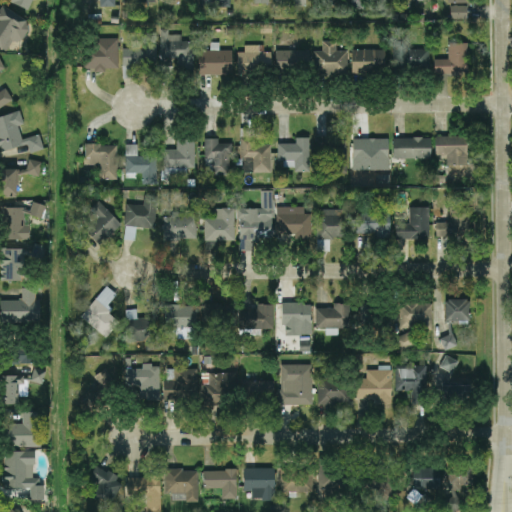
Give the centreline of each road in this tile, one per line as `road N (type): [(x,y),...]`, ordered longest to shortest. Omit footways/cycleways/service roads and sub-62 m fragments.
road 1 (tertiary): [(503,511),(502,0)]
road 2 (residential): [(511,435),(122,440)]
road 3 (residential): [(511,268),(127,274)]
road 4 (residential): [(511,103),(132,107)]
